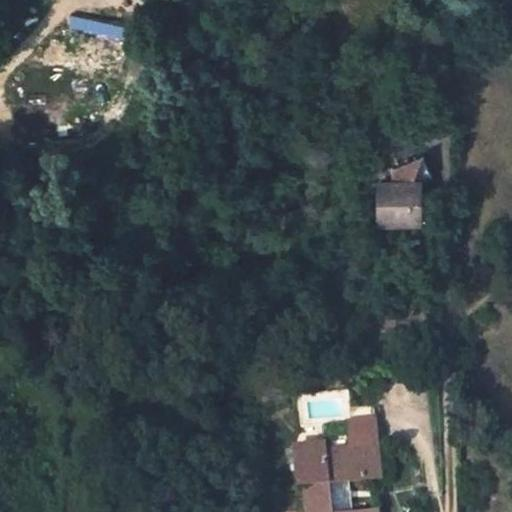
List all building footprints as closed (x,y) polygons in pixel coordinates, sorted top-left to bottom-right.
[(395,181),(380,181),(379,224),(422,224),(423,182),(415,181),(424,157),(395,168),(395,181)] [(434,177),(424,157),(415,181),(423,182),(434,177)] [(381,168),(380,181),(395,181),(395,168),(381,168)] [(326,443),(296,447),(300,486),(305,486),(308,511),(378,511),(379,511),(370,511),(333,511),(330,484),(349,482),(382,479),(376,419),(350,422),(353,448),(327,451),(326,443)] [(352,511),(349,482),(330,484),(333,511),(352,511)]
